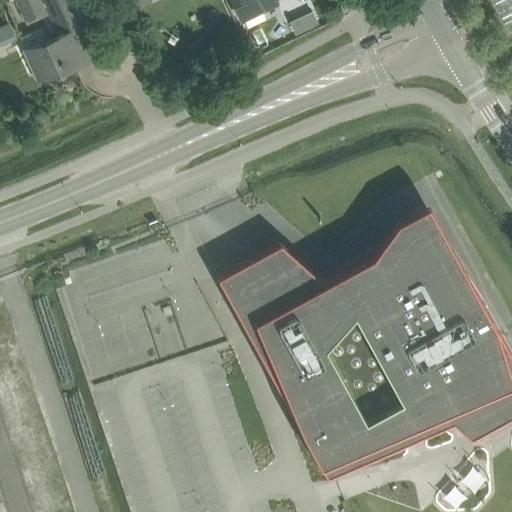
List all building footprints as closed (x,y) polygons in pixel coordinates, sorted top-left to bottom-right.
[(15,0),(25,21),(48,11),(42,0),(15,0)] [(275,0),(233,0),(241,17),(275,0)] [(93,54),(78,22),(60,31),(32,43),(46,75),(93,54)] [(203,41),(189,45),(194,57),(207,52),(203,41)] [(396,216),(370,249),(323,275),(308,263),(279,237),(217,272),(300,425),(326,472),(452,417),(470,433),(511,410),(511,351),(484,300),(427,197),(396,216)]
